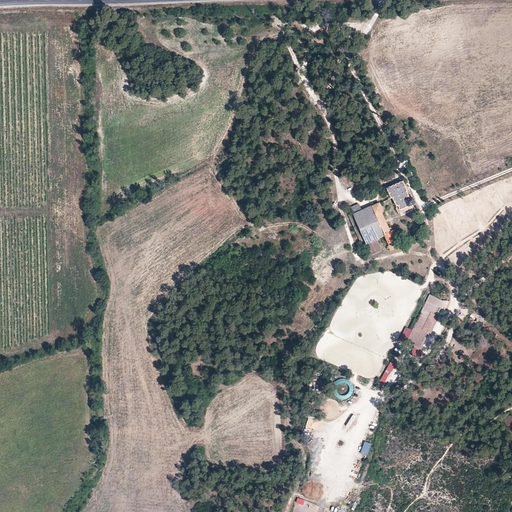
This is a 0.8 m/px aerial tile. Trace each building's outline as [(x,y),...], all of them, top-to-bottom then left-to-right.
[(406,191),(407,190),(403,182),(402,182),(393,185),(387,188),(391,197),(392,197),(406,191)] [(409,198),(406,191),(392,197),(397,205),(398,204),(401,209),(413,203),(415,202),(413,197),(409,198)] [(381,225),(386,223),(381,212),(384,211),(379,202),(375,204),(362,210),(353,214),(359,228),(378,220),(381,225)] [(353,214),(362,210),(359,203),(350,207),(353,214)] [(399,213),(414,207),(413,205),(413,203),(401,209),(398,204),(397,205),(396,209),(398,213),(399,213)] [(392,230),(390,231),(386,223),(381,225),(378,220),(359,228),(366,243),(377,238),(385,235),(389,242),(396,239),(392,230)] [(377,238),(366,243),(369,250),(370,251),(371,252),(371,253),(372,253),(374,253),(381,249),(377,238)] [(396,239),(389,242),(388,245),(387,246),(387,248),(389,247),(390,249),(391,250),(401,245),(398,238),(396,239)] [(411,335),(409,339),(416,343),(423,346),(429,333),(427,332),(439,307),(445,310),(450,301),(442,300),(431,295),(424,310),(411,335)] [(384,388),(397,362),(392,359),(378,386),(384,388)]
